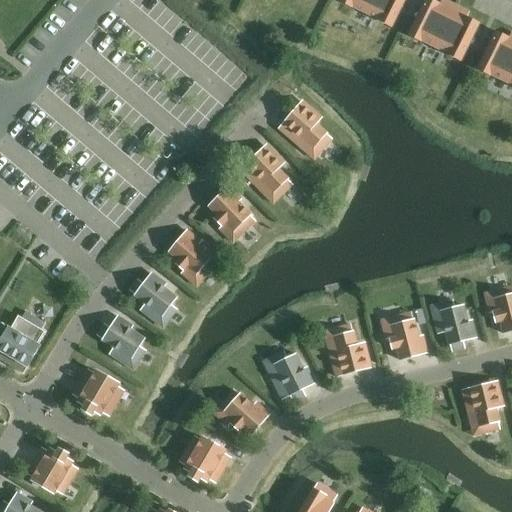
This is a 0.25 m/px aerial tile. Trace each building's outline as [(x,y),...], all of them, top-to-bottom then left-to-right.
[(367,13),(374,0),(341,0),(342,0),(367,13)] [(374,0),(367,13),(393,26),(406,0),(374,0)] [(438,46),(456,11),(434,0),(429,0),(413,33),(438,46)] [(456,11),(438,46),(463,59),(482,24),(456,11)] [(508,80),(511,72),(511,37),(501,32),(483,67),(508,80)] [(248,127),(262,113),(254,106),(241,120),(248,127)] [(320,154),(332,140),(326,135),(327,134),(316,125),(319,122),(300,106),(279,131),(290,141),(293,137),(301,145),(304,142),(313,150),(314,149),(320,154)] [(292,186),(287,181),(288,180),(278,170),(281,167),(264,149),(240,172),(251,183),(254,180),(262,188),(265,186),(273,194),(274,193),(280,199),(292,186)] [(225,225),(233,233),(251,216),(226,191),(208,208),(217,217),(214,219),(222,228),(225,225)] [(186,269),(195,277),(211,258),(185,235),(169,254),(178,261),(175,264),(184,272),(186,269)] [(135,297),(161,318),(176,298),(150,278),(135,297)] [(503,335),(511,332),(511,295),(494,301),(497,312),(493,313),(496,324),(500,323),(503,335)] [(440,313),(448,346),(472,340),(464,307),(440,313)] [(41,330),(44,324),(26,313),(22,319),(18,317),(10,330),(0,323),(0,352),(27,368),(40,347),(37,346),(45,333),(41,330)] [(102,342),(131,360),(144,339),(116,321),(102,342)] [(399,361),(423,355),(414,321),(390,327),(393,339),(389,340),(392,351),(396,350),(399,361)] [(353,333),(352,333),(350,326),(333,330),(335,338),(333,338),(336,350),(333,351),(335,362),(331,363),(335,378),(367,369),(361,346),(357,347),(353,333)] [(87,386),(101,361),(84,351),(70,376),(87,386)] [(275,388),(282,400),(311,386),(296,356),(274,367),(282,384),(275,388)] [(79,403),(85,407),(82,411),(91,417),(94,412),(100,416),(118,385),(97,372),(79,403)] [(480,417),(491,414),(490,410),(502,407),(496,383),(462,392),(468,416),(479,413),(480,417)] [(225,414),(250,437),(267,418),(241,396),(225,414)] [(185,470),(191,474),(189,478),(198,484),(200,479),(206,483),(225,452),(204,439),(185,470)] [(32,482),(54,494),(72,463),(66,460),(69,455),(59,450),(57,454),(51,451),(32,482)] [(313,490),(300,511),(328,511),(333,505),(325,500),(326,498),(313,490)] [(6,511),(39,511),(15,498),(6,511)]
